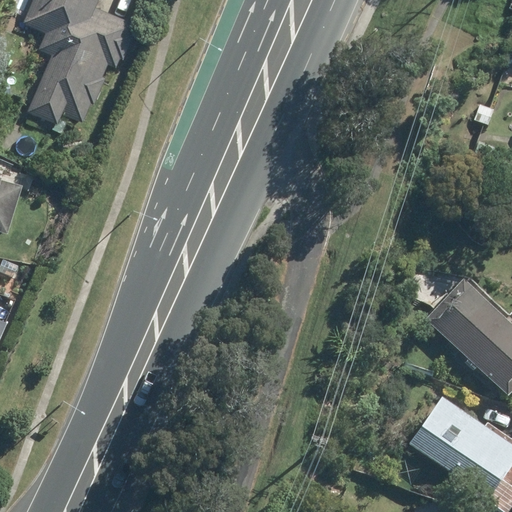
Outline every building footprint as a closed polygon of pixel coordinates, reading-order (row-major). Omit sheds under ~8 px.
[(31,0),(22,23),(45,33),(38,49),(51,55),(27,112),(57,124),(61,115),(81,123),(89,104),(93,106),(105,79),(101,77),(106,65),(114,68),(119,58),(123,60),(133,34),(129,32),(132,25),(93,9),(97,0),(31,0)] [(479,104),(473,120),(487,125),(492,110),(479,104)] [(0,234),(1,235),(15,187),(0,182),(0,234)] [(461,280),(425,319),(464,356),(461,359),(473,370),(476,367),(506,396),(511,389),(511,318),(470,279),(465,284),(461,280)] [(408,445),(457,477),(454,481),(501,511),(503,511),(511,499),(511,439),(486,423),(484,426),(439,397),(408,445)]
